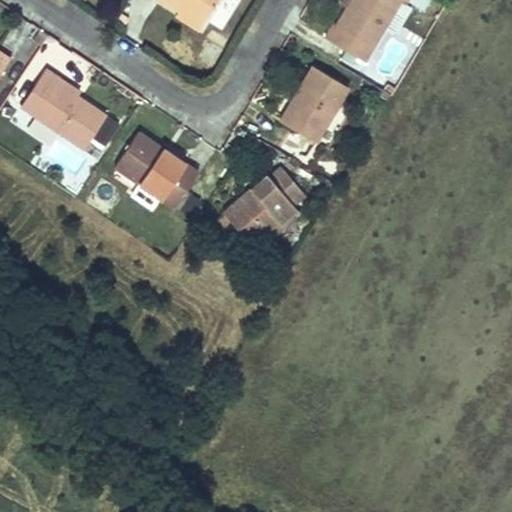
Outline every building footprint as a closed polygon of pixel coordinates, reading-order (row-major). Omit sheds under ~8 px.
[(163,0),(202,24),(216,0),(163,0)] [(367,61),(375,48),(403,0),(353,0),(349,7),(340,23),(337,21),(327,38),(367,61)] [(0,75),(13,56),(0,47),(0,75)] [(314,65),(282,120),(318,141),(350,87),(314,65)] [(22,103),(36,113),(86,146),(107,115),(79,95),(58,81),(60,76),(47,67),(22,103)] [(60,76),(58,81),(79,95),(82,91),(60,76)] [(116,127),(105,119),(91,139),(102,146),(116,127)] [(140,132),(117,167),(176,206),(199,171),(140,132)] [(268,175),(226,212),(217,220),(232,236),(230,239),(239,249),(250,240),(254,245),(266,234),(297,207),(294,203),(306,192),(283,167),(271,177),(268,175)] [(266,234),(271,239),(286,226),(301,212),(297,207),(266,234)]
